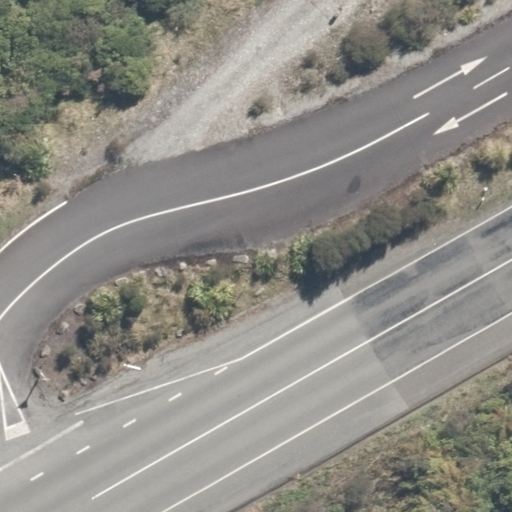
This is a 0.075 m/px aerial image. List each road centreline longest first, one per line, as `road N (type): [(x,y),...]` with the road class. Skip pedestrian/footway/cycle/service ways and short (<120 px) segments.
road 1 (primary): [(511,269),(82,511)]
road 2 (track): [(120,216),(310,0)]
